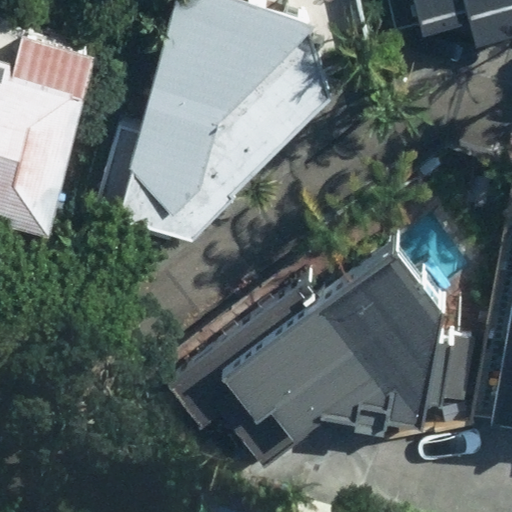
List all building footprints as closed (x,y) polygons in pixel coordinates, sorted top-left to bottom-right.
[(304,19),(248,0),(165,0),(106,215),(175,234),(330,80),(304,19)] [(511,0),(387,0),(396,29),(454,12),(460,32),(511,16),(511,0)] [(80,49),(12,31),(3,63),(0,61),(0,213),(38,224),(77,83),(71,81),(80,49)] [(511,195),(507,195),(472,425),(511,430),(511,195)] [(455,316),(390,225),(168,382),(232,472),(309,413),(421,423),(455,316)]
